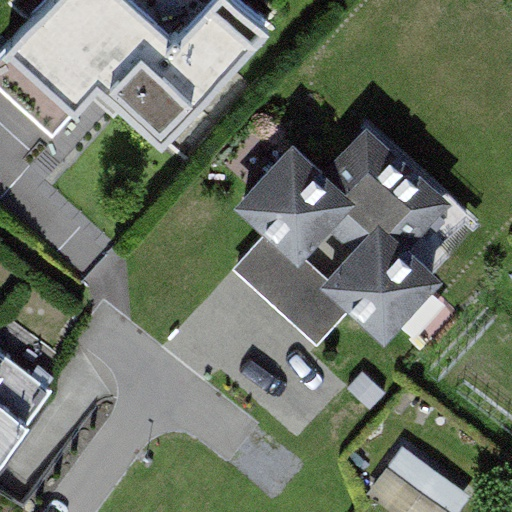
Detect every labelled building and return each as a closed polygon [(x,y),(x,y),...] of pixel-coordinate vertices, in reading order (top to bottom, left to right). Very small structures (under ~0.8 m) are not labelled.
[(248,0),(45,0),(0,50),(0,86),(51,133),(99,80),(164,139),(271,21),(248,0)] [(422,179),(367,129),(325,176),(347,196),(334,210),(367,240),(422,179)] [(294,148),(245,200),(274,227),(238,265),(262,287),(334,210),(347,196),(325,176),(294,148)] [(367,240),(332,278),(386,327),(450,257),(441,249),(468,220),(422,179),(367,240)] [(0,455),(43,397),(3,368),(12,356),(0,347),(0,455)] [(412,511),(457,511),(477,488),(412,434),(373,480),(412,511)]
